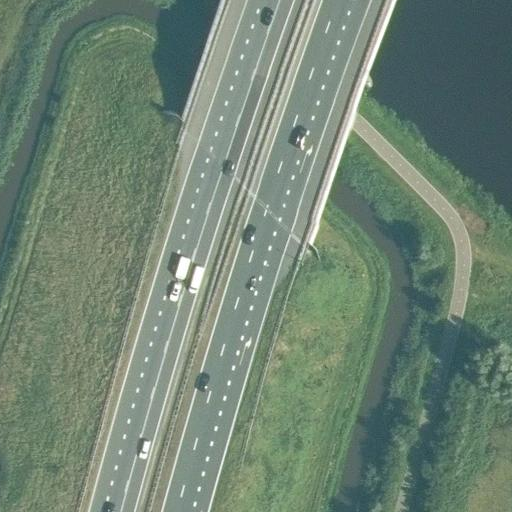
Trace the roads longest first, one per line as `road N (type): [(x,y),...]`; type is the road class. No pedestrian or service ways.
road 1 (motorway): [(280,0),(177,302),(119,511)]
road 2 (motorway): [(178,511),(227,329),(337,0)]
